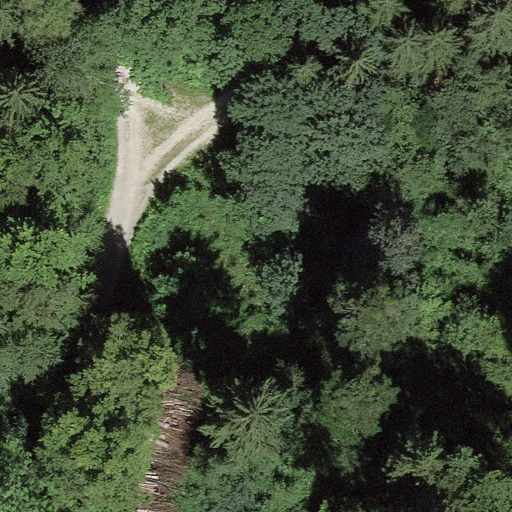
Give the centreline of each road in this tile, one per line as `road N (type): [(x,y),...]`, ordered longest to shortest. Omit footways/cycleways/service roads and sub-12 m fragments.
road 1 (track): [(61,511),(139,184)]
road 2 (track): [(139,184),(369,0)]
road 3 (track): [(139,184),(129,0)]
